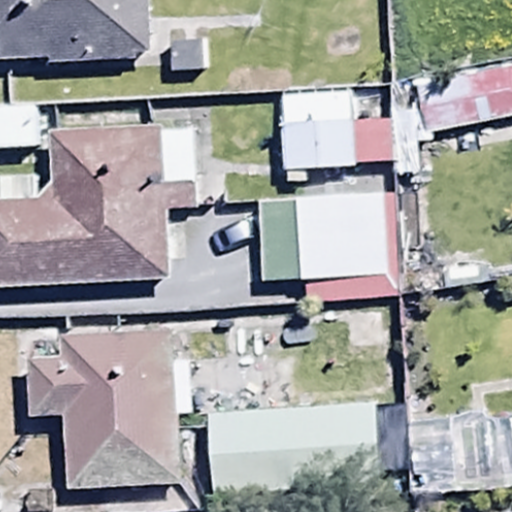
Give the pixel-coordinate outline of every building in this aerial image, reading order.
[(0,0),(0,71),(151,67),(148,0),(0,0)] [(418,135),(424,134),(425,143),(454,140),(453,131),(511,123),(511,85),(414,98),(418,135)] [(392,174),(393,130),(353,130),(353,103),(283,102),(282,181),(354,182),(354,174),(392,174)] [(0,297),(169,290),(167,225),(192,224),(190,194),(165,195),(163,140),(51,145),(54,213),(38,214),(37,187),(0,188),(0,297)] [(305,292),(306,314),(399,309),(394,207),(259,213),(263,294),(305,292)] [(27,370),(31,431),(65,429),(69,504),(180,497),(172,347),(61,353),(61,368),(27,370)] [(373,419),(207,427),(211,510),(377,502),(373,419)]
